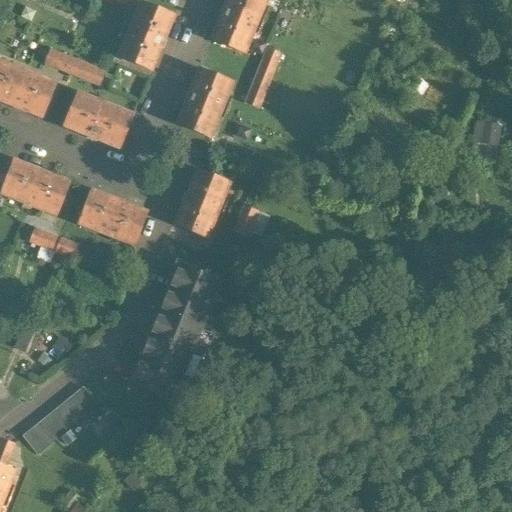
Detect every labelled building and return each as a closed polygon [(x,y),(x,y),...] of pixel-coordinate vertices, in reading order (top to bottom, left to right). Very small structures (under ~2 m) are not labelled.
[(265,0),(227,0),(223,10),(222,10),(220,17),(221,17),(211,41),(244,55),(265,0)] [(173,17),(140,4),(117,59),(150,72),(160,48),(161,49),(164,42),(163,41),(173,17)] [(280,55),(267,49),(256,77),(269,82),(280,55)] [(77,63),(49,52),(44,64),(71,76),(77,63)] [(105,74),(77,63),(71,76),(99,87),(105,74)] [(55,86),(0,64),(0,102),(41,119),(47,104),(48,104),(51,98),(50,97),(55,86)] [(232,84),(199,71),(189,95),(188,95),(185,101),(186,102),(176,126),(209,139),(232,84)] [(256,77),(245,105),(258,110),(269,82),(256,77)] [(132,117),(77,95),(63,128),(87,137),(87,138),(94,141),(94,140),(119,150),(132,117)] [(475,141),(501,148),(507,125),(481,118),(475,141)] [(13,163),(0,157),(0,169),(9,172),(13,163)] [(38,172),(13,163),(9,173),(4,186),(0,196),(56,217),(68,184),(44,175),(44,173),(38,171),(38,172)] [(9,172),(0,169),(0,184),(4,186),(9,173),(9,172)] [(229,184),(196,171),(186,195),(185,195),(183,201),(184,202),(174,226),(207,240),(229,184)] [(115,202),(90,193),(78,226),(134,247),(146,214),(122,204),(122,203),(116,201),(115,202)] [(244,207),(233,234),(246,239),(257,212),(244,207)] [(60,240),(34,230),(29,243),(55,253),(60,240)] [(86,250),(60,240),(55,253),(81,263),(86,250)] [(219,283),(179,267),(169,291),(209,307),(219,283)] [(209,307),(169,291),(159,315),(199,331),(209,307)] [(199,331),(159,315),(150,338),(190,354),(199,331)] [(24,330),(16,349),(37,358),(45,339),(24,330)] [(190,354),(150,338),(141,361),(180,377),(190,354)] [(46,353),(30,364),(38,374),(53,363),(46,353)] [(180,377),(141,361),(131,385),(171,401),(180,377)] [(82,388),(21,437),(36,455),(96,406),(82,388)] [(14,446),(0,441),(0,442),(0,467),(4,469),(14,446)] [(0,508),(14,473),(4,469),(0,467),(0,508)]
